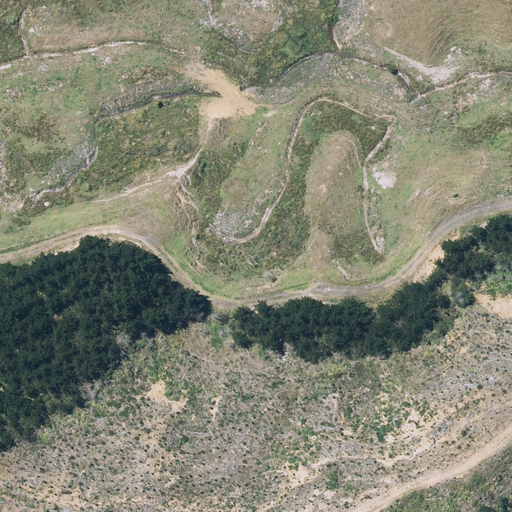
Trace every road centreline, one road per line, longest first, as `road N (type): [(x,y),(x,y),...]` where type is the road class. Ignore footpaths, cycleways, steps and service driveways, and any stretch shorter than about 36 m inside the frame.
road 1 (track): [(0,257),(159,245),(227,275),(273,278),(415,249),(511,196)]
road 2 (track): [(354,511),(470,456),(511,424)]
